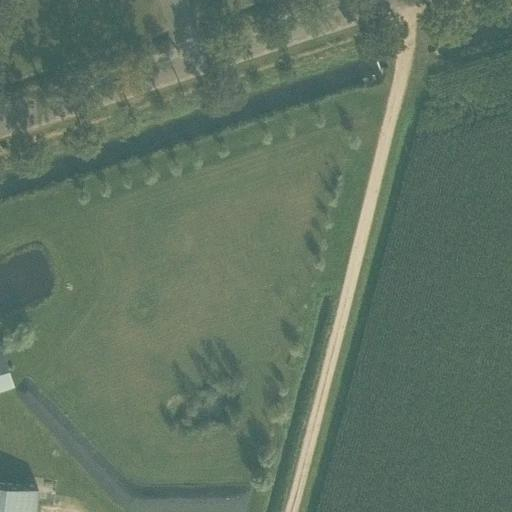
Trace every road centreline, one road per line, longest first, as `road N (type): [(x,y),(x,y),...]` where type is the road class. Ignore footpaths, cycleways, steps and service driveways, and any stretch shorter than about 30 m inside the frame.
road 1 (track): [(289,511),(408,43),(402,0)]
road 2 (tertiary): [(0,124),(393,0)]
